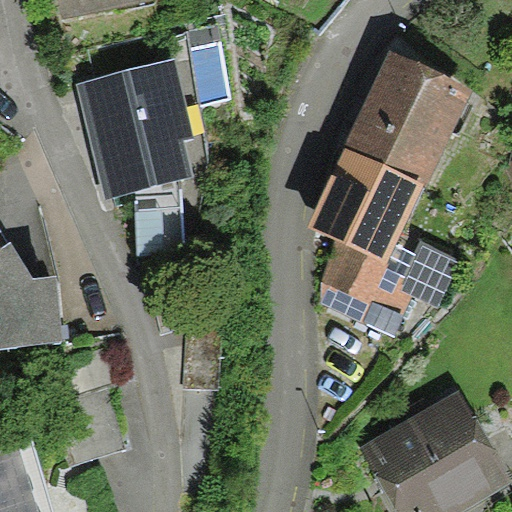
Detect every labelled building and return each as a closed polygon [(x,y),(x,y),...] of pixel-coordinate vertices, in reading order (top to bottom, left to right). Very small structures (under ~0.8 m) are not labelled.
[(58,0),(62,19),(153,2),(152,0),(58,0)] [(347,0),(260,0),(319,34),(347,0)] [(473,89),(390,50),(344,148),(423,185),(427,187),(473,89)] [(175,59),(76,84),(106,199),(135,191),(182,179),(193,176),(184,142),(196,139),(175,59)] [(395,245),(423,185),(344,148),(310,228),(340,242),(321,280),(322,303),(395,335),(412,297),(400,291),(405,279),(384,270),(395,245)] [(185,256),(182,179),(135,191),(137,258),(185,256)] [(0,229),(0,246),(1,248),(9,243),(0,229)] [(0,349),(63,343),(59,277),(33,278),(11,242),(9,243),(1,248),(0,246),(0,349)] [(460,260),(422,243),(417,254),(405,279),(400,291),(412,297),(438,309),(460,260)] [(417,254),(395,245),(384,270),(405,279),(417,254)] [(133,449),(115,385),(45,404),(63,469),(133,449)] [(457,391),(355,450),(391,511),(463,511),(511,484),(457,391)] [(0,511),(52,511),(28,428),(0,435),(0,511)]
